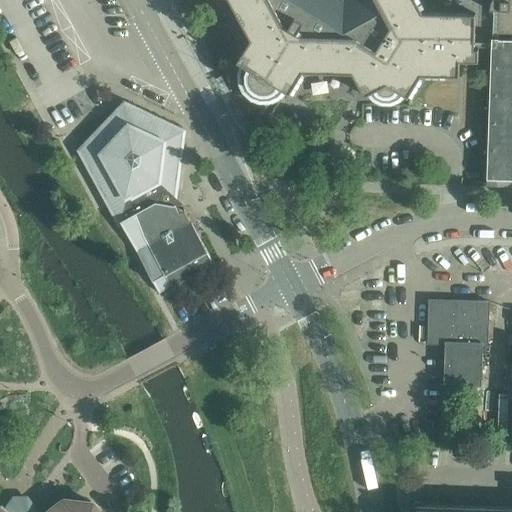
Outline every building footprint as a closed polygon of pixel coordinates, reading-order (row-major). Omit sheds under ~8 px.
[(231,0),(235,5),(237,4),(236,4),(238,3),(257,39),(242,62),(250,68),(249,73),(249,79),(251,85),(256,90),(262,92),(269,92),(275,89),(278,85),(287,90),(302,67),(342,68),(342,70),(341,70),(341,72),(354,72),(366,95),(377,89),(380,92),(385,94),(390,94),(395,92),(397,90),(408,96),(422,74),(460,75),(460,60),(479,61),(479,47),(478,47),(478,48),(475,48),(476,14),(424,13),(417,0),(231,0)] [(511,0),(492,0),(491,2),(490,9),(490,10),(495,10),(494,34),(500,39),(495,179),(511,179),(511,0)] [(121,221),(143,261),(195,228),(191,220),(184,220),(176,205),(172,205),(173,194),(175,194),(183,131),(126,105),(82,150),(113,205),(115,204),(124,220),(121,221)] [(203,242),(195,228),(143,261),(160,293),(172,286),(173,288),(196,275),(216,265),(203,242)] [(489,343),(490,301),(454,301),(454,306),(432,305),(431,341),(447,342),(446,383),(482,384),(483,342),(489,343)] [(16,501),(8,511),(5,511),(0,508),(0,511),(99,511),(100,511),(99,511),(96,511),(87,500),(75,509),(68,499),(51,511),(34,511),(26,500),(16,501)]
